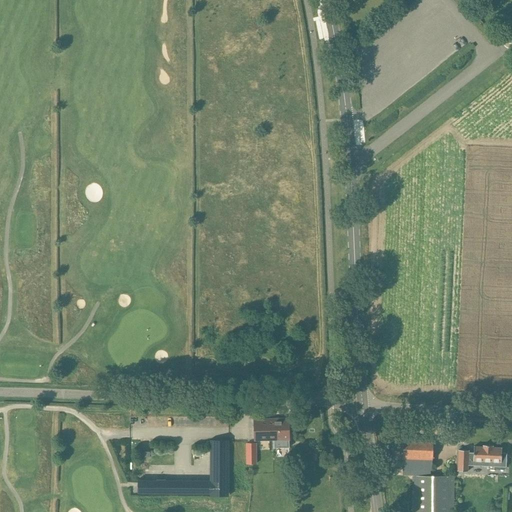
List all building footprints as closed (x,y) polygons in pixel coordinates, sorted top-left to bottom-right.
[(290,419),(255,419),(255,441),(290,440),(290,419)] [(454,511),(455,476),(431,475),(431,470),(432,470),(433,441),(403,440),(403,476),(413,476),(412,511),(454,511)] [(226,441),(208,441),(208,478),(136,478),(136,492),(207,492),(207,494),(226,494),(226,441)] [(246,444),(247,463),(257,463),(256,443),(246,444)] [(500,453),(501,448),(491,448),(492,446),(482,445),(482,447),(473,447),(472,453),(467,453),(467,451),(458,450),(457,471),(466,472),(467,466),(504,467),(505,454),(500,453)]
